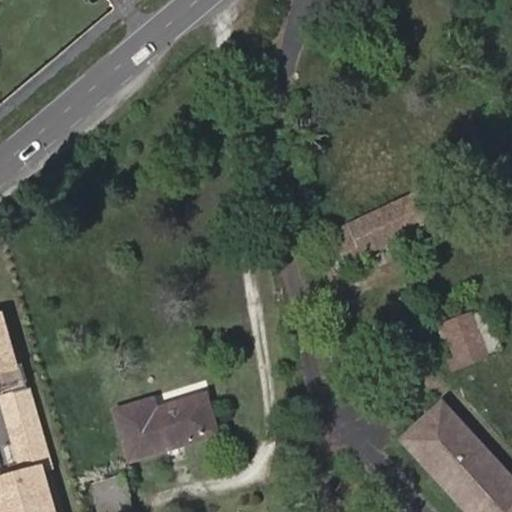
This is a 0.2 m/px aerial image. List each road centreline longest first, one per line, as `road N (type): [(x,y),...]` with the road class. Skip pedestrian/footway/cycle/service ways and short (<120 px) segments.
road 1 (unknown): [(299,0),(282,190),(311,430),(301,444),(188,494)]
road 2 (primary): [(197,0),(0,166)]
